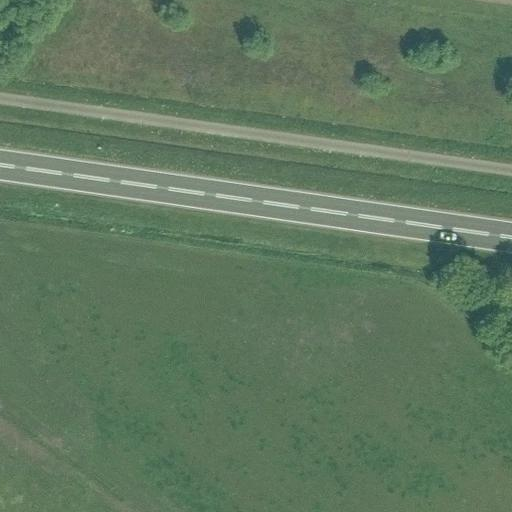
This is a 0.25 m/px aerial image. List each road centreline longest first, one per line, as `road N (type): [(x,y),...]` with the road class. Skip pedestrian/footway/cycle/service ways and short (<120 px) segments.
road 1 (trunk): [(511,238),(0,165)]
road 2 (unclassified): [(511,170),(0,99)]
